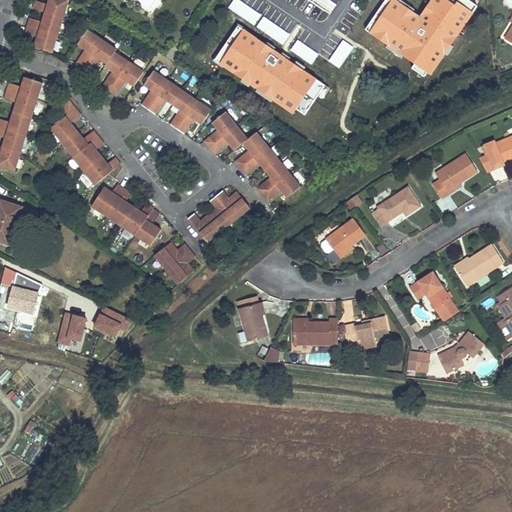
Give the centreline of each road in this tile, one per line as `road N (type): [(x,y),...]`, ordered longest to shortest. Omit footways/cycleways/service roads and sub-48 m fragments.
road 1 (residential): [(279,275),(338,292),(360,287),(495,206)]
road 2 (residential): [(224,173),(141,115),(106,129)]
road 3 (residential): [(0,50),(62,72),(106,129)]
